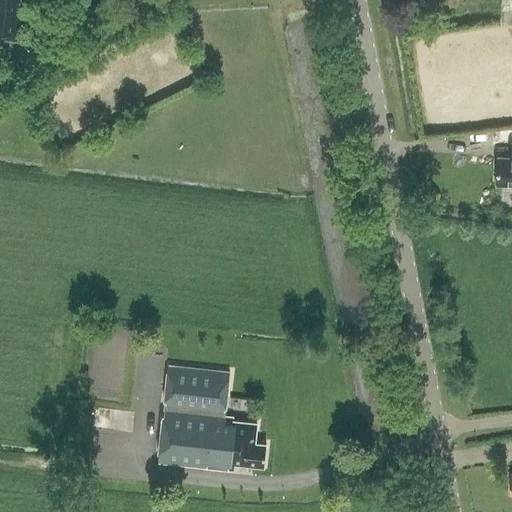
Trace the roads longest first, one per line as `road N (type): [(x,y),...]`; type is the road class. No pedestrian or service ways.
road 1 (unclassified): [(447,511),(355,0)]
road 2 (track): [(436,451),(249,485),(124,471)]
